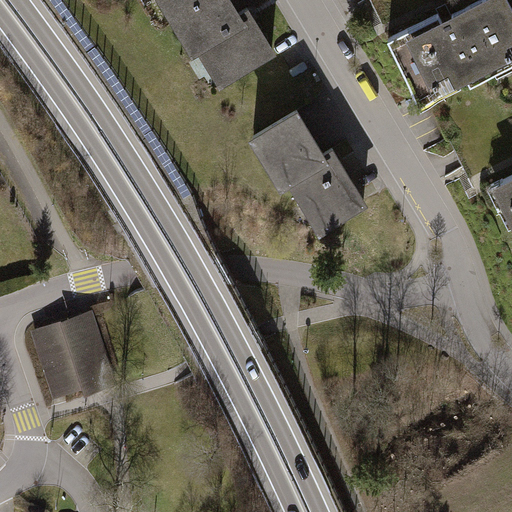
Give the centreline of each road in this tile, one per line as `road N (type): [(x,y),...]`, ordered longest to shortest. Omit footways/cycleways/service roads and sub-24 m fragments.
road 1 (trunk): [(319,511),(188,251),(20,0)]
road 2 (trunk): [(0,15),(143,225),(294,511)]
road 3 (residential): [(132,275),(289,272),(393,298),(465,285)]
road 4 (residential): [(307,0),(420,189),(465,285)]
road 5 (residential): [(0,341),(31,431),(28,460),(0,489)]
road 6 (unclassified): [(0,310),(132,275)]
